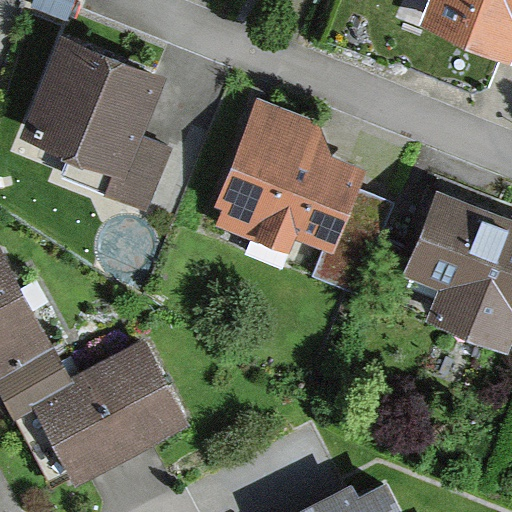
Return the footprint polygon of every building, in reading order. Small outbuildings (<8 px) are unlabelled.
[(511,60),(511,0),(403,0),(402,5),(434,17),(426,39),(508,70),(511,60)] [(155,81),(56,40),(16,136),(153,193),(169,156),(130,140),(155,81)] [(361,155),(258,107),(212,205),(314,253),(361,155)] [(511,340),(511,222),(438,196),(410,273),(450,287),(435,328),(507,354),(511,340)] [(0,362),(9,380),(59,355),(0,237),(0,362)] [(59,355),(9,380),(57,476),(181,415),(145,342),(71,379),(59,355)] [(404,511),(383,466),(285,511),(404,511)]
